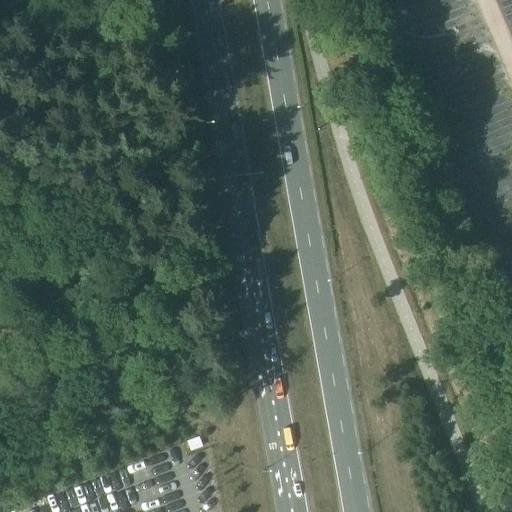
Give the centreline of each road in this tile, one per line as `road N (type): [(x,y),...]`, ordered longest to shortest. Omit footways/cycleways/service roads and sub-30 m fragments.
road 1 (track): [(333,0),(416,211),(511,497)]
road 2 (primary): [(356,511),(265,0)]
road 3 (primary): [(200,0),(290,511)]
